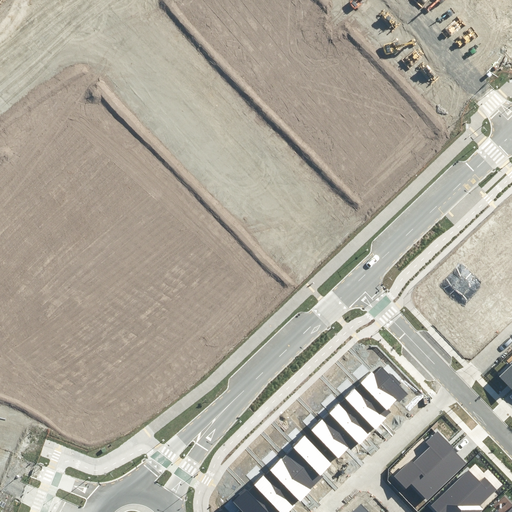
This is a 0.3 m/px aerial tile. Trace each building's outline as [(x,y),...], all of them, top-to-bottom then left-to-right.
[(170,359),(143,341),(132,356),(134,358),(129,365),(141,373),(139,375),(153,384),(170,359)] [(511,361),(497,375),(511,390),(511,361)] [(86,364),(65,376),(79,403),(101,392),(86,364)] [(378,366),(361,382),(387,410),(397,400),(400,404),(408,396),(378,366)] [(43,382),(32,389),(42,404),(53,397),(43,382)] [(361,382),(343,399),(373,430),(391,413),(387,410),(361,382)] [(343,399),(325,416),(355,447),(373,430),(343,399)] [(325,416),(307,434),(337,465),(355,447),(325,416)] [(412,483),(428,500),(466,463),(437,433),(426,443),(430,447),(414,463),(412,460),(396,476),(407,488),(412,483)] [(307,434),(289,451),(319,482),(337,465),(307,434)] [(0,471),(6,478),(20,464),(0,443),(0,471)] [(289,451),(271,468),(301,499),(319,482),(289,451)] [(271,468),(253,485),(279,511),(287,511),(301,499),(271,468)] [(480,482),(469,471),(432,506),(438,511),(480,511),(484,509),(481,505),(498,490),(485,476),(480,482)] [(269,511),(247,490),(234,503),(242,511),(269,511)] [(369,511),(361,503),(351,511),(369,511)]
